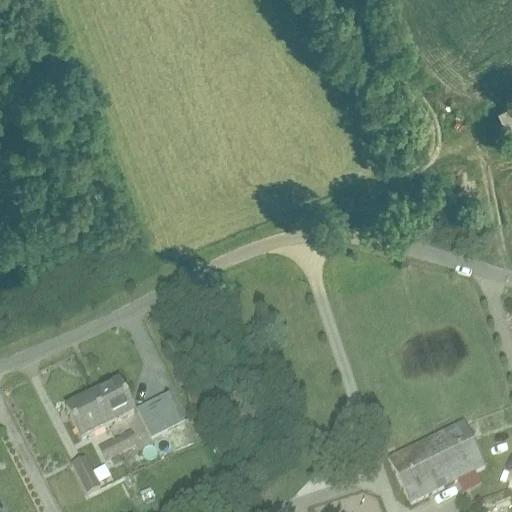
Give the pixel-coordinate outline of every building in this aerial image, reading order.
[(511,142),(511,106),(498,114),(511,142)] [(92,399),(107,429),(133,416),(118,385),(117,385),(117,386),(92,399)] [(81,442),(107,429),(92,399),(66,411),(65,411),(81,442)] [(152,405),(137,413),(151,441),(166,433),(152,405)] [(409,507),(484,470),(462,425),(387,461),(409,507)] [(121,457),(137,449),(130,435),(114,443),(121,457)] [(105,465),(121,457),(114,443),(98,452),(105,465)] [(86,498),(100,490),(84,459),(70,467),(86,498)]
